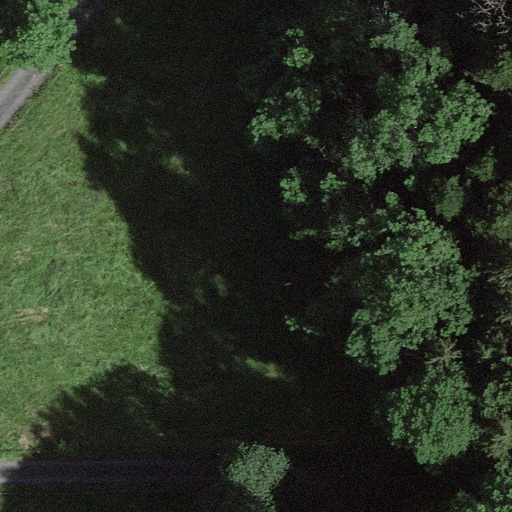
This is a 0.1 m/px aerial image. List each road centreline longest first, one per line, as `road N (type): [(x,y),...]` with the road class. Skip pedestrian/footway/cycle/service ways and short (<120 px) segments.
road 1 (track): [(335,511),(319,483),(291,475),(0,472)]
road 2 (track): [(0,109),(90,0)]
